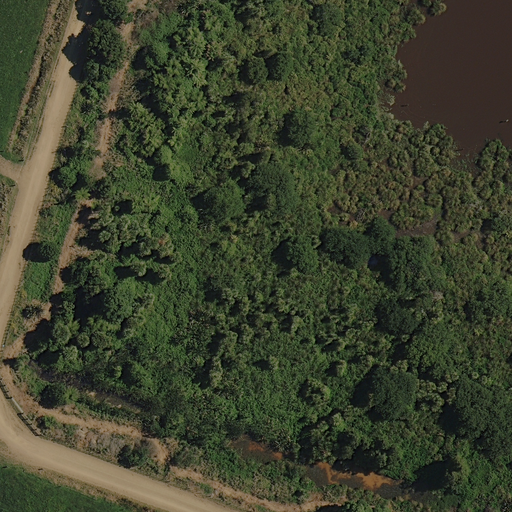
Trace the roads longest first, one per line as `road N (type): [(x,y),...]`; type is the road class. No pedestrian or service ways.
road 1 (track): [(0,375),(107,0)]
road 2 (track): [(231,511),(0,419)]
